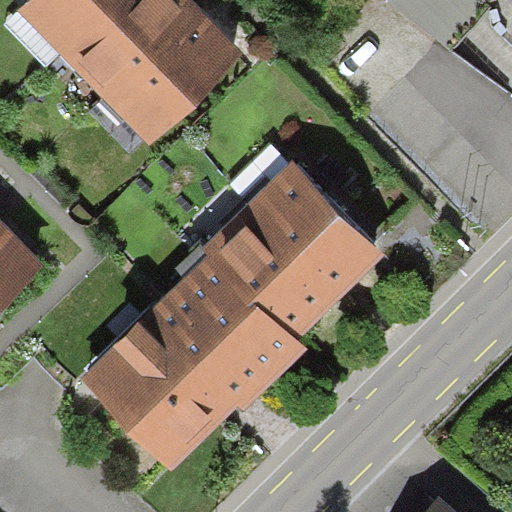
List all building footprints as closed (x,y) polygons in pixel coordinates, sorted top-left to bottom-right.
[(100,0),(25,0),(61,37),(100,0)] [(200,0),(100,0),(61,37),(108,87),(200,0)] [(248,40),(209,0),(200,0),(108,87),(151,132),(248,40)] [(349,272),(379,242),(288,148),(250,184),(198,234),(205,245),(241,281),(248,274),(295,323),(327,293),(349,272)] [(0,289),(42,250),(0,206),(0,289)] [(307,335),(295,323),(248,274),(241,281),(205,245),(140,308),(135,303),(111,326),(115,332),(81,365),(168,454),(200,423),(232,391),(241,400),(262,379),(307,335)]
